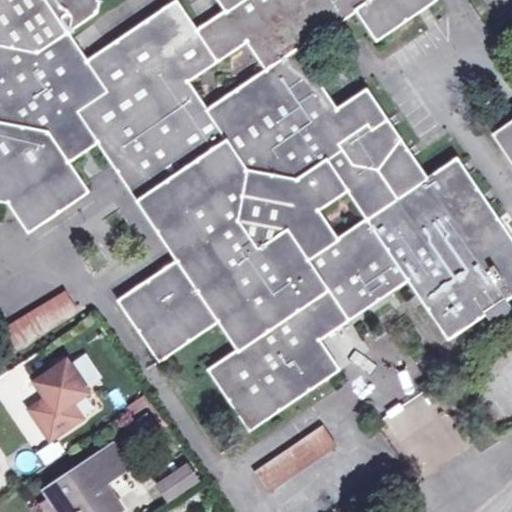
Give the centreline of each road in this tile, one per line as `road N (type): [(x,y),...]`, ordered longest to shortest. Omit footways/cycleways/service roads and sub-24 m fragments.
road 1 (unknown): [(261,511),(99,285),(0,266)]
road 2 (unknown): [(499,511),(427,424),(281,511)]
